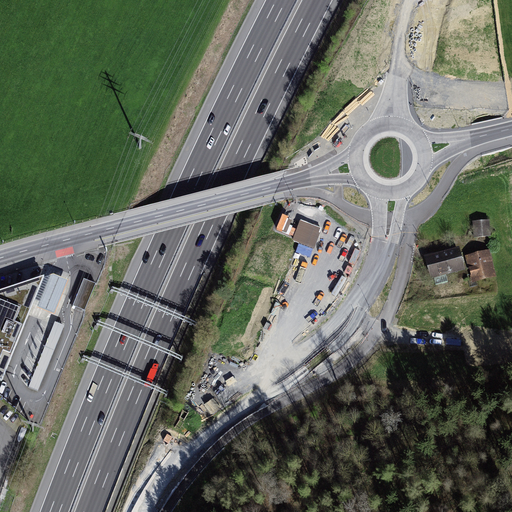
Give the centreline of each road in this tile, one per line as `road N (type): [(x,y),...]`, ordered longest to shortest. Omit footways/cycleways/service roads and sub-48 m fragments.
road 1 (motorway): [(89,511),(169,312),(317,0)]
road 2 (motorway): [(281,0),(140,298),(55,511)]
road 3 (unclassified): [(415,214),(380,330),(339,371),(233,432),(165,511)]
road 4 (primary): [(378,268),(344,324),(221,420),(146,511)]
road 5 (tertiary): [(310,178),(0,258)]
